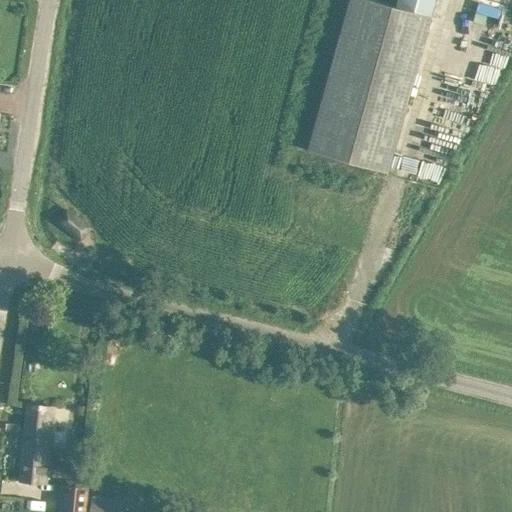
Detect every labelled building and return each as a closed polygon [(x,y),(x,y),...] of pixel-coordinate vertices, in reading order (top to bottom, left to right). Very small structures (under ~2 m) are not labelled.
[(429,15),(396,5),(376,0),(348,0),(307,149),(386,171),(429,15)] [(397,0),(396,5),(429,15),(433,0),(397,0)] [(88,228),(66,211),(58,222),(80,238),(88,228)] [(20,481),(40,483),(45,483),(54,407),(48,406),(28,404),(20,481)] [(60,511),(85,511),(89,486),(62,484),(60,511)] [(91,494),(88,511),(123,511),(126,500),(91,494)]
